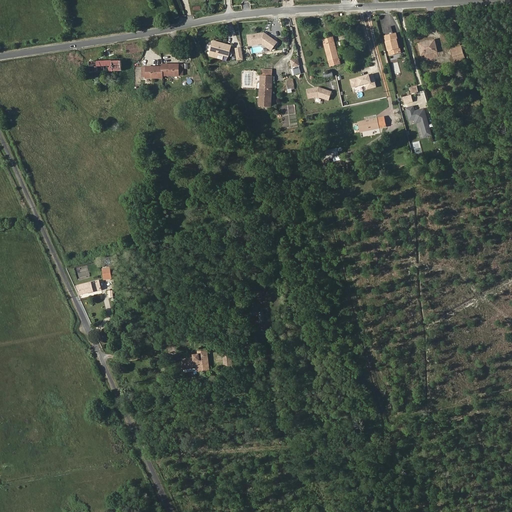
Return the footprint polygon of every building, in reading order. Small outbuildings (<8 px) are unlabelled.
[(277,42),(264,33),(252,35),(254,45),(262,43),(271,50),(277,42)] [(401,52),(396,33),(385,36),(390,55),(401,52)] [(340,63),(333,37),(323,40),(330,66),(340,63)] [(435,44),(434,40),(419,43),(421,55),(437,51),(436,47),(435,44)] [(228,56),(231,46),(214,41),(210,55),(210,56),(216,58),(217,57),(218,54),(228,56)] [(141,51),(140,44),(126,46),(128,53),(141,51)] [(465,59),(461,46),(451,50),(455,62),(465,59)] [(122,71),(122,61),(90,62),(91,72),(122,71)] [(183,75),(183,64),(163,64),(163,67),(163,75),(183,75)] [(163,75),(163,67),(142,67),(142,78),(163,78),(163,75)] [(242,72),(242,87),(252,87),(252,72),(242,72)] [(365,90),(377,88),(375,74),(351,79),(353,89),(358,88),(359,90),(365,88),(365,90)] [(271,106),(273,76),(264,75),(264,83),(263,88),(260,88),(260,106),(271,106)] [(411,94),(419,92),(418,85),(410,87),(411,94)] [(307,89),(309,99),(317,98),(330,101),(333,91),(318,87),(307,89)] [(413,95),(404,97),(405,104),(414,102),(413,95)] [(431,135),(424,109),(415,112),(413,107),(407,108),(410,120),(415,118),(416,118),(420,120),(420,122),(425,137),(431,135)] [(386,126),(384,117),(379,118),(380,120),(378,120),(377,118),(359,122),(361,132),(386,126)] [(340,155),(338,148),(326,151),(328,158),(340,155)] [(112,278),(110,268),(103,269),(105,279),(112,278)] [(102,289),(99,281),(78,286),(81,294),(102,289)] [(258,359),(256,349),(248,350),(250,360),(258,359)] [(209,370),(207,350),(198,351),(199,354),(194,355),(194,357),(189,358),(183,359),(184,369),(191,368),(190,365),(199,364),(199,366),(201,366),(202,371),(209,370)] [(232,366),(230,351),(225,351),(225,355),(224,355),(224,363),(226,362),(226,366),(232,366)]
